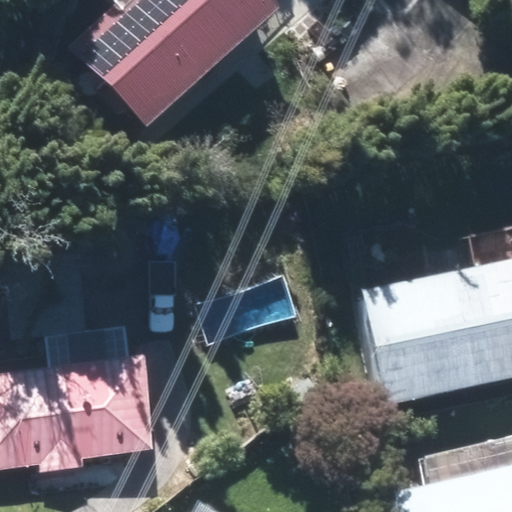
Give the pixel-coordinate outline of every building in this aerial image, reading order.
[(55,57),(126,135),(256,18),(239,0),(97,0),(107,11),(55,57)] [(511,267),(343,305),(366,412),(511,380),(511,267)] [(80,268),(1,269),(2,336),(81,334),(80,268)] [(125,364),(0,380),(0,470),(136,453),(125,364)] [(511,511),(511,470),(379,502),(381,511),(511,511)]
